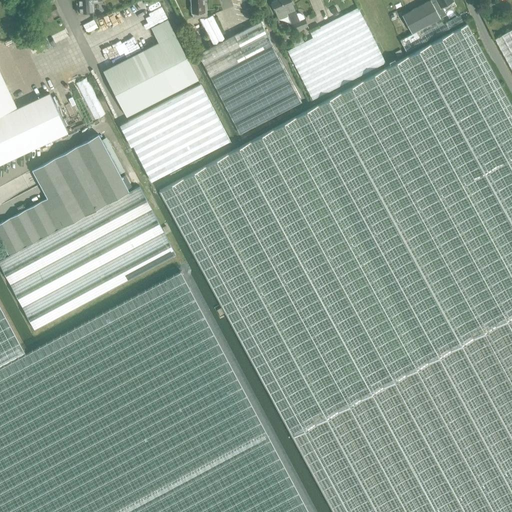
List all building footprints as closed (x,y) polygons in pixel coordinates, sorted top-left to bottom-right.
[(75,0),(77,13),(93,12),(93,1),(101,1),(100,0),(75,0)] [(192,18),(199,18),(206,17),(206,3),(203,3),(202,0),(190,0),(191,13),(192,13),(192,18)] [(307,26),(304,19),(302,16),(299,13),(297,13),(295,14),(289,0),(271,0),(272,1),(271,1),(278,19),(287,15),(294,31),(307,26)] [(401,40),(400,40),(406,52),(407,51),(463,21),(461,18),(460,15),(443,24),(440,18),(446,15),(446,14),(442,7),(454,1),(453,0),(430,0),(429,0),(414,9),(402,15),(412,34),(401,40)] [(295,47),(292,48),(287,51),(312,100),(385,63),(381,53),(357,8),(310,32),(313,38),(304,42),(295,47)] [(336,8),(330,10),(333,16),(335,15),(338,13),(339,13),(336,8)] [(209,17),(206,17),(199,18),(214,46),(198,54),(240,134),(302,103),(260,22),(225,40),(213,16),(209,17)] [(87,33),(97,27),(93,19),(83,25),(87,33)] [(102,72),(125,117),(197,81),(167,21),(151,30),(158,44),(102,72)] [(511,511),(511,107),(467,24),(465,25),(409,55),(160,189),(334,511),(511,511)] [(511,28),(494,38),(511,70),(511,28)] [(301,36),(291,40),(295,47),(304,42),(301,36)] [(203,45),(200,37),(194,39),(196,47),(203,45)] [(0,114),(16,107),(0,73),(0,114)] [(201,83),(127,120),(119,124),(131,147),(132,146),(151,182),(231,141),(201,83)] [(0,115),(0,164),(66,133),(48,94),(0,115)] [(2,223),(0,223),(0,237),(10,255),(128,193),(129,192),(98,135),(97,135),(33,170),(47,198),(2,223)] [(10,255),(0,260),(0,264),(35,330),(175,254),(139,186),(129,192),(128,193),(10,255)] [(0,511),(309,511),(181,272),(25,355),(0,368),(0,511)] [(0,368),(25,355),(18,341),(0,307),(0,368)]
